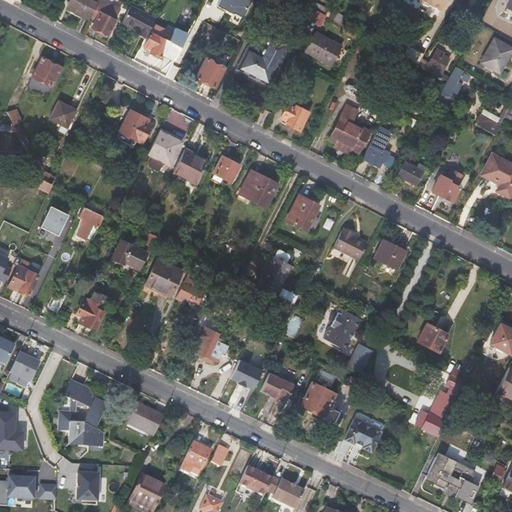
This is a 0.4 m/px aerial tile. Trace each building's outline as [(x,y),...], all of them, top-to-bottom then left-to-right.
[(69,0),(66,7),(89,19),(90,17),(98,1),(95,0),(69,0)] [(112,5),(102,0),(98,0),(98,1),(90,17),(95,19),(91,26),(107,35),(119,12),(110,8),(112,5)] [(418,0),(419,3),(426,7),(429,5),(440,11),(446,0),(418,0)] [(155,18),(130,5),(121,22),(135,30),(133,34),(144,40),(155,18)] [(330,10),(327,16),(342,24),(346,18),(330,10)] [(160,38),(165,29),(154,24),(143,46),(149,50),(148,52),(160,58),(168,42),(160,38)] [(341,31),(355,39),(358,33),(346,27),(344,26),(341,31)] [(172,33),(165,29),(160,38),(168,42),(172,33)] [(340,46),(314,31),(303,51),(330,65),(340,46)] [(375,37),(364,31),(362,35),(373,41),(375,37)] [(266,86),(287,47),(269,38),(260,56),(247,50),(236,71),(266,86)] [(492,38),(479,62),(498,72),(511,49),(492,38)] [(401,56),(406,47),(400,43),(395,53),(401,56)] [(406,47),(401,56),(410,61),(416,65),(419,60),(423,53),(408,44),(406,47)] [(427,64),(419,60),(416,65),(410,61),(407,67),(421,73),(423,68),(446,80),(448,76),(440,72),(449,58),(441,53),(442,51),(436,48),(427,64)] [(42,57),(27,86),(46,95),(61,67),(42,57)] [(214,88),(224,68),(205,58),(195,78),(214,88)] [(447,96),(462,70),(453,66),(448,76),(446,80),(439,92),(447,96)] [(75,110),(59,101),(50,119),(62,125),(59,129),(66,133),(69,128),(67,127),(75,110)] [(307,112),(288,102),(280,118),(288,121),(286,125),(298,131),(307,112)] [(326,139),(356,154),(368,131),(351,122),(357,109),(346,103),(339,117),(338,116),(326,139)] [(478,115),(473,124),(494,135),(502,120),(505,114),(507,111),(503,108),(498,118),(481,109),(478,115)] [(12,110),(7,112),(26,150),(27,148),(29,143),(12,110)] [(149,120),(130,110),(116,138),(133,147),(136,141),(141,144),(150,125),(148,123),(149,120)] [(502,120),(511,125),(511,117),(505,114),(502,120)] [(384,160),(387,153),(381,150),(390,133),(377,126),(368,142),(361,157),(377,166),(381,158),(384,160)] [(182,139),(160,128),(159,131),(181,142),(182,139)] [(181,142),(159,131),(147,153),(153,156),(148,165),(159,171),(164,162),(169,164),(181,142)] [(190,151),(185,149),(173,172),(195,184),(206,162),(189,153),(190,151)] [(511,189),(511,163),(490,153),(479,174),(498,184),(494,191),(508,198),(511,189)] [(239,163),(222,155),(213,173),(230,181),(239,163)] [(395,175),(414,185),(424,166),(417,162),(414,167),(402,161),(395,175)] [(39,169),(37,173),(39,177),(40,177),(47,181),(51,174),(39,169)] [(437,175),(428,192),(439,197),(442,191),(453,198),(458,187),(446,181),(450,173),(443,169),(439,176),(437,175)] [(249,171),(237,193),(265,207),(277,184),(258,173),(257,176),(249,171)] [(56,176),(51,174),(47,181),(52,184),(56,176)] [(1,177),(1,186),(16,186),(16,177),(1,177)] [(35,187),(48,192),(52,184),(47,181),(40,177),(35,187)] [(298,194),(285,220),(306,231),(308,227),(314,230),(320,219),(314,216),(319,205),(298,194)] [(106,211),(97,206),(96,208),(86,203),(79,217),(85,219),(77,236),(86,240),(94,224),(98,226),(106,211)] [(68,214),(50,205),(40,226),(58,235),(68,214)] [(145,218),(138,214),(135,219),(142,223),(145,218)] [(159,235),(163,229),(148,221),(144,228),(159,235)] [(339,233),(332,246),(358,259),(367,242),(352,235),(353,233),(344,227),(343,230),(341,229),(340,233),(339,233)] [(158,238),(147,233),(142,243),(148,246),(149,244),(155,247),(158,238)] [(121,239),(112,258),(123,264),(125,262),(138,269),(147,252),(134,245),(136,241),(133,239),(131,244),(121,239)] [(405,251),(383,239),(373,258),(396,269),(405,251)] [(0,274),(5,265),(8,258),(0,253),(0,274)] [(316,260),(303,253),(298,260),(312,267),(316,260)] [(271,255),(256,286),(277,296),(291,265),(271,255)] [(30,262),(17,256),(14,263),(18,264),(11,280),(20,285),(18,290),(28,294),(38,274),(27,269),(30,262)] [(157,258),(144,284),(169,296),(182,270),(157,258)] [(5,265),(0,274),(0,279),(4,282),(11,268),(5,265)] [(81,281),(85,271),(79,268),(74,278),(81,281)] [(188,272),(184,281),(203,289),(207,281),(188,272)] [(8,284),(18,290),(20,285),(11,280),(8,284)] [(203,289),(184,281),(178,293),(196,302),(203,289)] [(57,291),(49,308),(58,312),(66,295),(57,291)] [(86,304),(82,302),(81,301),(75,313),(81,316),(78,323),(94,330),(102,312),(101,311),(107,298),(92,291),(88,299),(86,304)] [(360,320),(339,308),(336,313),(334,313),(330,315),(329,318),(329,323),(330,324),(322,339),(343,351),(360,320)] [(447,334),(425,323),(416,341),(438,352),(447,334)] [(511,329),(506,327),(499,323),(489,343),(509,354),(511,348),(511,329)] [(186,343),(193,347),(203,328),(195,324),(186,343)] [(203,328),(193,347),(192,349),(216,361),(225,341),(215,337),(217,333),(204,326),(203,328)] [(0,362),(4,365),(13,345),(0,339),(0,362)] [(372,350),(358,342),(348,361),(363,368),(372,350)] [(9,372),(30,382),(39,363),(18,353),(9,372)] [(252,388),(262,369),(239,358),(230,377),(237,381),(237,382),(245,386),(245,385),(252,388)] [(511,368),(509,367),(496,390),(511,398),(511,368)] [(319,370),(316,380),(333,384),(336,375),(319,370)] [(293,384),(268,372),(260,390),(274,397),(274,400),(281,404),(284,402),(293,384)] [(420,428),(438,436),(456,397),(461,387),(464,382),(450,375),(445,384),(450,386),(435,415),(428,412),(420,428)] [(362,382),(350,377),(344,389),(356,394),(358,389),(362,382)] [(87,388),(71,380),(63,395),(69,398),(68,414),(61,413),(60,431),(68,432),(68,436),(70,436),(69,442),(100,444),(101,431),(91,430),(104,403),(85,393),(87,388)] [(335,393),(310,382),(300,403),(324,415),(335,393)] [(7,384),(5,391),(18,394),(20,387),(7,384)] [(473,405),(478,395),(461,387),(456,397),(473,405)] [(162,415),(136,402),(126,423),(127,424),(125,428),(141,436),(143,431),(152,435),(162,415)] [(0,408),(0,449),(20,450),(21,435),(12,434),(7,434),(7,427),(12,427),(13,415),(5,415),(6,409),(0,408)] [(365,420),(362,421),(353,417),(343,439),(370,452),(381,431),(372,426),(371,423),(370,423),(365,420)] [(192,441),(180,467),(198,476),(211,450),(192,441)] [(226,447),(219,443),(212,457),(219,461),(226,447)] [(437,452),(435,456),(444,461),(446,456),(437,452)] [(435,456),(429,454),(422,470),(437,477),(434,484),(443,489),(447,482),(455,486),(452,493),(470,502),(477,488),(469,484),(470,481),(475,470),(446,456),(444,461),(435,456)] [(488,481),(496,485),(506,466),(497,461),(488,481)] [(75,501),(97,502),(98,474),(96,474),(97,465),(79,464),(79,473),(77,473),(75,501)] [(256,471),(247,466),(238,484),(263,496),(266,491),(272,479),(263,474),(256,471)] [(511,466),(503,484),(510,488),(509,490),(511,491),(511,466)] [(151,511),(164,485),(141,474),(129,499),(144,506),(142,511),(145,511),(151,511)] [(273,477),(272,479),(266,491),(273,494),(271,499),(294,510),(303,491),(280,480),(280,481),(273,477)] [(7,498),(33,499),(34,479),(7,478),(7,482),(0,481),(0,505),(7,506),(7,498)] [(39,499),(55,499),(56,486),(40,485),(39,499)] [(217,511),(221,504),(204,497),(197,511),(217,511)] [(144,506),(129,499),(127,503),(142,511),(144,506)]
